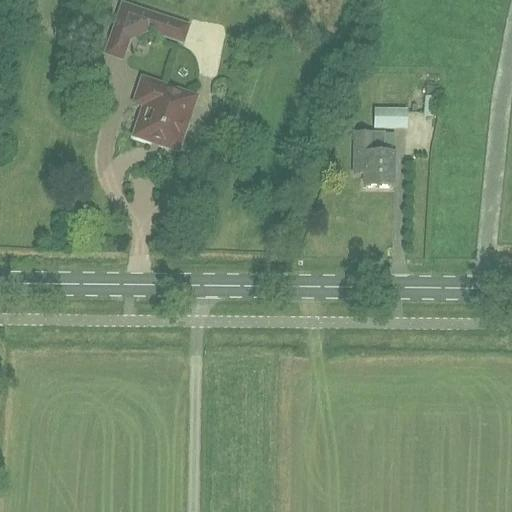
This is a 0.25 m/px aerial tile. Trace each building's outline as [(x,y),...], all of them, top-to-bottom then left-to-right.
[(122,5),(112,35),(128,40),(150,32),(165,37),(171,21),(122,5)] [(156,106),(163,87),(142,80),(136,97),(140,105),(143,106),(136,130),(139,138),(161,146),(167,128),(165,127),(169,116),(165,114),(166,110),(156,106)] [(195,98),(163,87),(156,106),(166,110),(165,114),(169,116),(165,127),(167,128),(161,146),(171,149),(179,145),(195,98)] [(437,118),(437,99),(424,98),(424,118),(437,118)] [(406,130),(406,111),(374,110),(373,130),(406,130)] [(392,188),(393,155),(383,155),(383,135),(354,135),(354,175),(363,175),(363,188),(392,188)]
